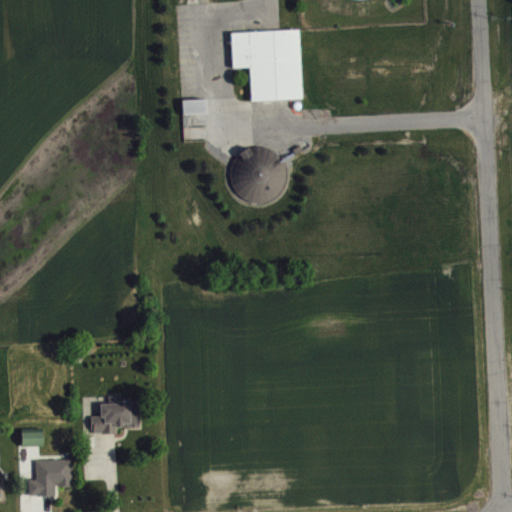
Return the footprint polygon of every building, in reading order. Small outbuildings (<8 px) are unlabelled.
[(299,28),(230,31),(232,65),(248,64),(250,98),(302,96),(299,28)] [(209,115),(209,101),(185,102),(186,115),(209,115)] [(255,144),(265,145),(272,149),(279,154),(283,159),(284,165),(285,172),(284,180),(281,187),(275,194),(267,198),(259,201),(251,199),(243,197),(236,191),(231,183),(230,175),(230,166),(233,158),(238,152),(248,146),(255,144)] [(108,394),(108,402),(100,402),(100,414),(90,415),(90,427),(93,427),(93,431),(102,430),(102,432),(107,432),(114,432),(114,424),(122,424),(122,425),(139,425),(138,401),(129,401),(129,399),(118,399),(118,394),(108,394)] [(21,427),(21,444),(41,443),(41,427),(21,427)] [(32,497),(58,497),(58,488),(76,488),(76,461),(39,461),(39,481),(32,481),(32,497)]
